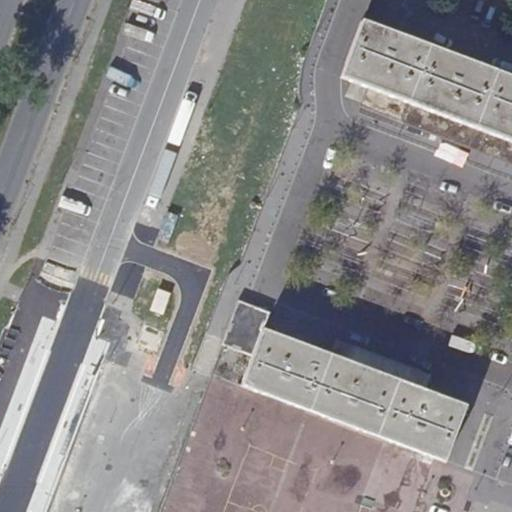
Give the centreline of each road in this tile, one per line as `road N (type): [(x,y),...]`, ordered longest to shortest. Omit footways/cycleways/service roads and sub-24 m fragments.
road 1 (residential): [(199,0),(8,511)]
road 2 (residential): [(327,134),(317,142),(269,283),(511,377)]
road 3 (primary): [(0,198),(74,0)]
road 4 (residential): [(511,195),(348,133)]
road 5 (residential): [(511,65),(349,5)]
road 6 (residential): [(327,134),(327,73),(349,5)]
